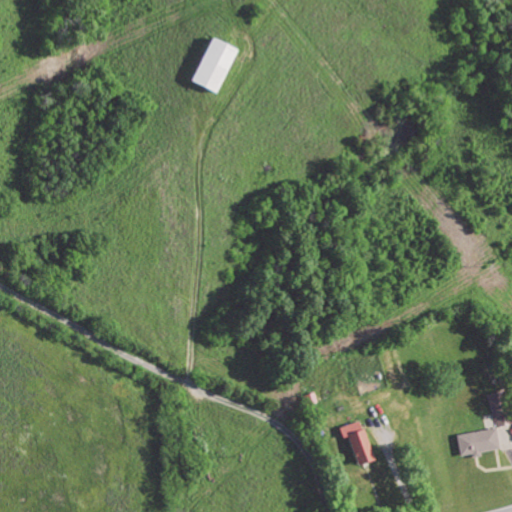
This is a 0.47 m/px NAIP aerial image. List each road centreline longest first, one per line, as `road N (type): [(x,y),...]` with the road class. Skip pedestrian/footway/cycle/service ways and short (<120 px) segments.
road 1 (residential): [(395,511),(318,440),(253,398),(0,260)]
road 2 (residential): [(207,372),(197,105)]
